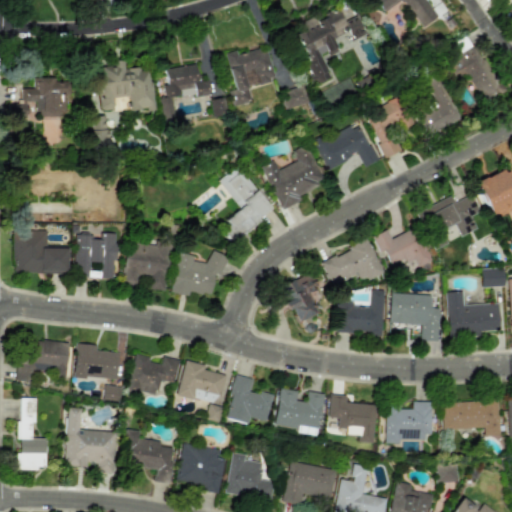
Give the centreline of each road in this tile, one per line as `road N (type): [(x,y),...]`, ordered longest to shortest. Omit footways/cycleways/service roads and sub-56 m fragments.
road 1 (residential): [(0,294),(177,318),(366,364),(511,360)]
road 2 (residential): [(235,333),(251,281),(288,242),(511,121)]
road 3 (residential): [(0,21),(119,18),(204,0)]
road 4 (residential): [(0,496),(188,511)]
